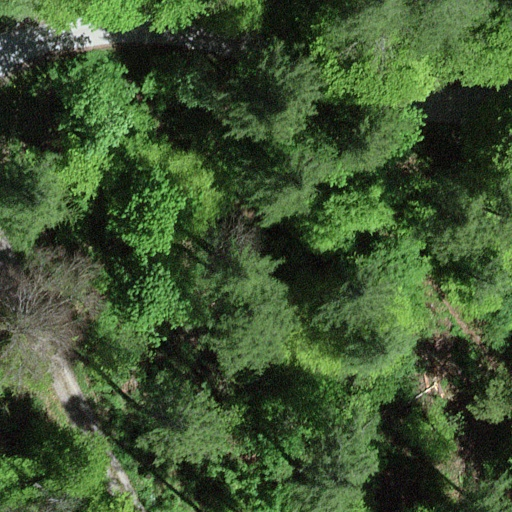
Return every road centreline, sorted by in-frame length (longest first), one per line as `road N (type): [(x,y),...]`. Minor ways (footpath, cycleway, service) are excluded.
road 1 (track): [(511,89),(444,106),(394,98),(237,42),(143,28),(54,37),(0,60)]
road 2 (track): [(0,252),(129,511)]
